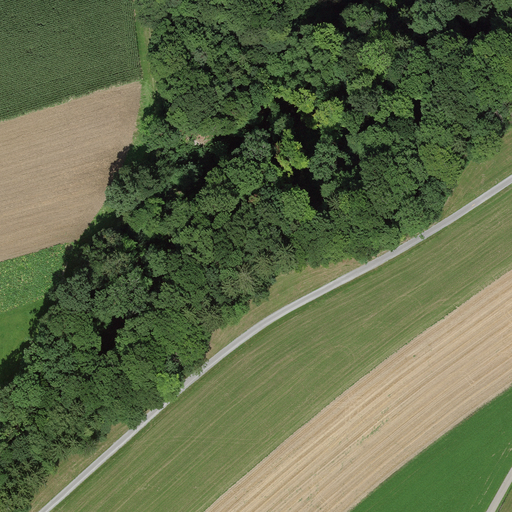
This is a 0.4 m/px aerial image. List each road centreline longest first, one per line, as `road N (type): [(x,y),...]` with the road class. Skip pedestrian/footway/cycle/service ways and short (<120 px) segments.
road 1 (unclassified): [(511,179),(239,341),(45,511)]
road 2 (track): [(0,392),(129,190),(136,13)]
